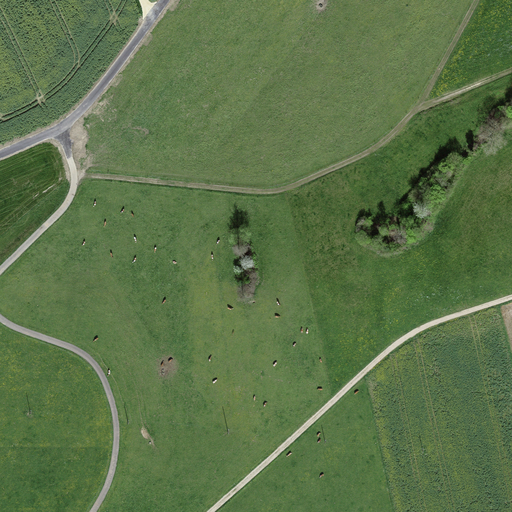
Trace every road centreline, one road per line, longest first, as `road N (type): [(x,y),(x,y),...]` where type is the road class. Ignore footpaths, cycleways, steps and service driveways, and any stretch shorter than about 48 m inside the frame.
road 1 (track): [(73,175),(265,190),(302,182),(372,148),(418,107),(474,0)]
road 2 (track): [(211,511),(395,342),(511,296)]
road 3 (track): [(91,511),(109,478),(116,434),(102,376),(85,355),(0,317)]
road 4 (track): [(0,270),(71,193),(60,128)]
